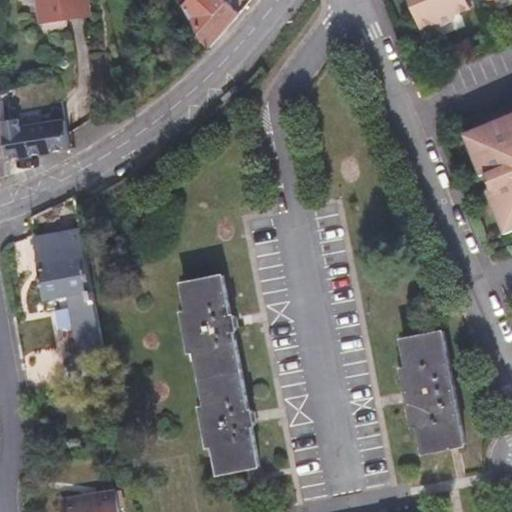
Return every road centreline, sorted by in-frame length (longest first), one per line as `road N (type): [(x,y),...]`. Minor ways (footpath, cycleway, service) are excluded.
road 1 (residential): [(350,0),(511,382)]
road 2 (tertiary): [(277,0),(194,91),(144,130),(0,205)]
road 3 (residential): [(0,332),(16,421),(4,511)]
